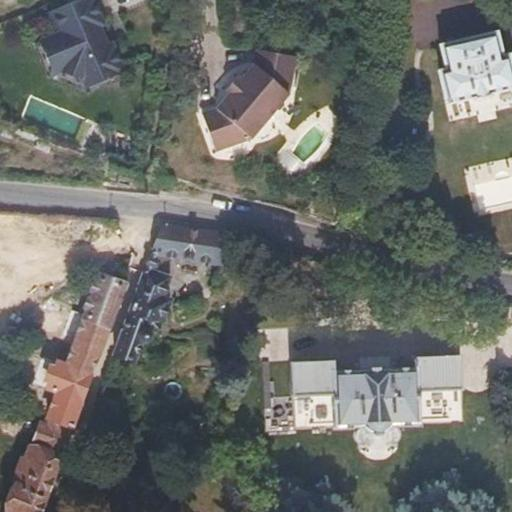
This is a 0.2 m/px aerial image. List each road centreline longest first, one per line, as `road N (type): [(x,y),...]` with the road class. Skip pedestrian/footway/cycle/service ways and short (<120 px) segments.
road 1 (unclassified): [(511,287),(386,262),(250,217),(160,201),(0,190)]
road 2 (unknown): [(337,0),(316,39),(291,60),(268,72),(230,75)]
